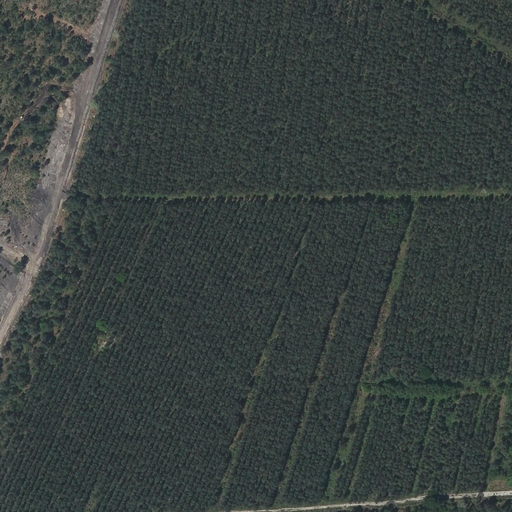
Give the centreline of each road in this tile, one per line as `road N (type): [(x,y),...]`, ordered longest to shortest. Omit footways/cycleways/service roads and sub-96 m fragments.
road 1 (track): [(116,0),(27,281),(0,337)]
road 2 (track): [(511,493),(256,511)]
